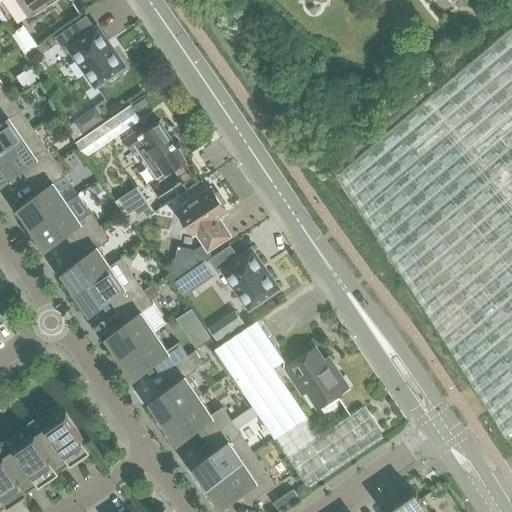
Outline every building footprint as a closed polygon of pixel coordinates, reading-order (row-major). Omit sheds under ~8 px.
[(16,0),(29,17),(54,0),(16,0)] [(76,23),(56,37),(64,49),(68,46),(88,76),(95,86),(125,66),(97,26),(94,28),(86,17),(76,23)] [(15,30),(11,32),(25,53),(38,44),(24,24),(15,30)] [(511,27),(475,58),(339,172),(507,434),(511,429),(511,27)] [(0,105),(12,97),(0,79),(0,105)] [(0,152),(34,130),(12,97),(0,105),(0,152)] [(75,142),(85,156),(140,117),(131,104),(75,142)] [(74,121),(82,131),(104,117),(95,105),(74,119),(74,121)] [(136,130),(124,138),(132,150),(137,147),(157,177),(165,172),(168,170),(170,171),(175,167),(174,166),(185,159),(159,120),(139,133),(136,130)] [(74,121),(66,126),(74,137),(82,131),(74,121)] [(0,176),(3,180),(4,179),(3,179),(26,164),(34,177),(56,162),(34,130),(0,152),(0,176)] [(43,189),(20,204),(19,204),(22,209),(18,211),(29,223),(31,222),(33,225),(66,202),(54,183),(65,176),(56,162),(34,177),(43,189)] [(114,200),(132,226),(154,211),(137,185),(114,200)] [(227,212),(222,204),(225,202),(218,193),(216,195),(211,187),(177,210),(193,234),(195,233),(208,251),(230,236),(221,223),(219,224),(216,219),(227,212)] [(35,228),(33,229),(40,243),(43,240),(47,245),(48,244),(47,244),(70,229),(78,241),(100,227),(90,213),(79,220),(66,202),(33,225),(35,228)] [(87,254),(64,269),(64,268),(63,269),(66,274),(62,276),(73,288),(75,286),(77,289),(110,267),(110,266),(98,248),(109,240),(100,227),(78,241),(87,254)] [(222,267),(250,305),(283,283),(252,240),(237,250),(232,242),(210,257),(219,269),(222,267)] [(79,292),(77,294),(84,308),(87,305),(91,310),(92,309),(91,308),(114,293),(122,306),(144,291),(121,258),(110,266),(110,267),(77,289),(79,292)] [(175,280),(174,280),(184,295),(213,274),(203,259),(183,273),(175,280)] [(174,261),(166,266),(175,280),(183,273),(174,261)] [(154,284),(144,291),(149,300),(160,293),(154,284)] [(130,318),(108,333),(107,334),(110,338),(106,341),(117,352),(119,351),(121,354),(158,328),(165,324),(149,300),(144,291),(122,306),(130,318)] [(191,307),(176,317),(196,346),(211,336),(191,307)] [(235,309),(209,327),(219,342),(245,324),(235,309)] [(214,348),(308,487),(382,436),(362,406),(319,436),(272,366),(283,358),(257,319),(214,348)] [(123,357),(121,358),(127,372),(131,370),(134,374),(135,374),(135,373),(157,358),(166,371),(187,356),(178,343),(171,347),(158,328),(121,354),(123,357)] [(347,387),(335,368),(330,371),(314,346),(285,366),(303,393),(306,391),(317,407),(347,387)] [(174,383),(152,398),(151,398),(154,403),(150,406),(161,417),(163,416),(165,419),(198,396),(186,377),(197,370),(187,356),(166,371),(174,383)] [(167,422),(165,423),(171,437),(175,434),(178,439),(179,438),(201,423),(210,435),(231,421),(222,407),(211,415),(198,396),(165,419),(167,422)] [(65,415),(33,437),(57,473),(58,472),(58,471),(69,464),(70,464),(73,462),(75,464),(76,463),(74,461),(89,451),(85,445),(65,415)] [(218,448),(196,463),(196,462),(195,463),(198,468),(194,470),(205,482),(207,481),(208,484),(253,453),(231,421),(210,435),(218,448)] [(33,437),(2,458),(26,494),(27,494),(26,493),(38,485),(38,486),(42,483),(43,486),(44,485),(43,483),(57,473),(33,437)] [(211,487),(209,488),(215,502),(219,499),(222,504),(223,503),(245,487),(254,500),(275,485),(253,453),(208,484),(211,487)] [(2,458),(0,459),(0,510),(6,506),(7,507),(10,505),(12,507),(13,506),(11,504),(26,494),(2,458)] [(298,486),(297,492),(301,497),(309,491),(304,483),(298,486)] [(293,488),(273,501),(279,510),(299,497),(293,488)] [(427,511),(416,494),(417,494),(416,493),(393,508),(394,509),(395,508),(397,511),(427,511)]
